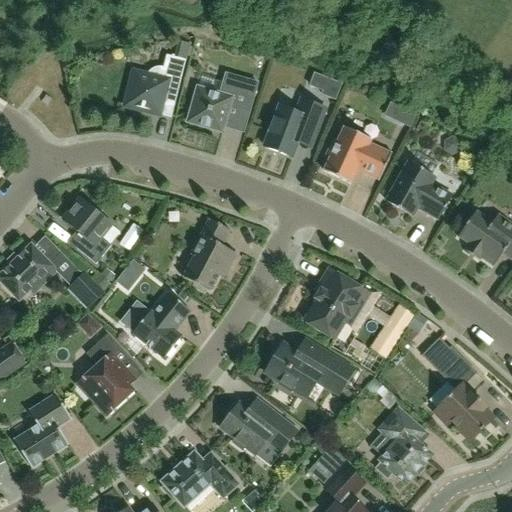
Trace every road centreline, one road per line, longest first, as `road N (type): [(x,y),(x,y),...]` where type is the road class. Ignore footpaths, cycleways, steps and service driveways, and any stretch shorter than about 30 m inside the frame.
road 1 (residential): [(27,511),(105,463),(188,385),(252,297),(296,209)]
road 2 (residential): [(296,209),(202,172),(126,154),(81,155),(49,168)]
road 3 (residential): [(511,346),(433,284),(296,209)]
